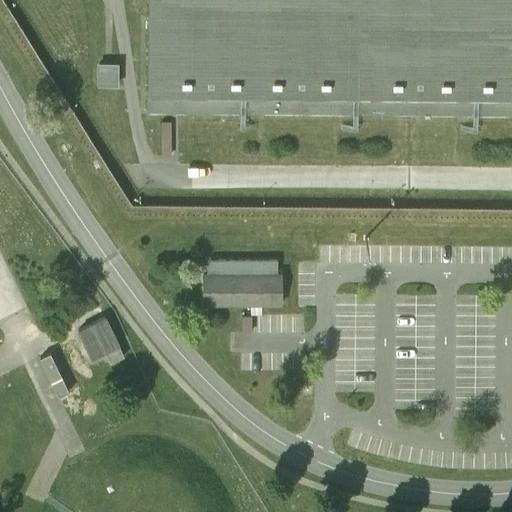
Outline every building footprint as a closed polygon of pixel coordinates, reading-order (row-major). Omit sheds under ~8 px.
[(511,0),(152,0),(153,110),(511,107),(511,0)] [(104,62),(96,62),(95,85),(104,85),(117,86),(117,63),(104,62)] [(165,120),(166,153),(175,153),(173,119),(165,120)] [(206,259),(207,273),(276,273),(276,259),(206,259)] [(207,273),(202,273),(202,276),(202,305),(280,305),(280,273),(276,273),(207,273)] [(103,319),(76,332),(90,361),(117,348),(103,319)] [(59,348),(46,352),(58,393),(72,388),(59,348)]
